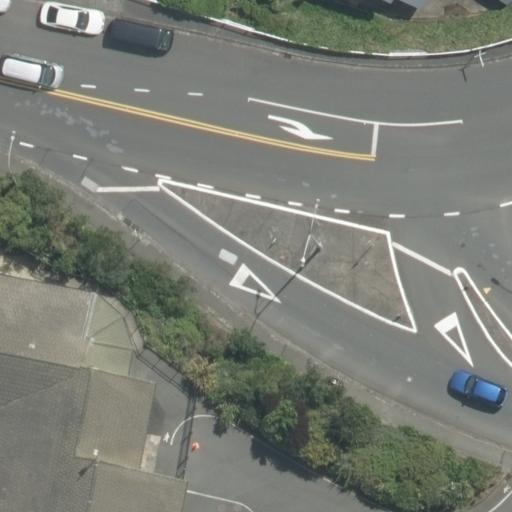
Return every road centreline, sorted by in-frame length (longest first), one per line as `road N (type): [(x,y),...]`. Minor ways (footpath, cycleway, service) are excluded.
road 1 (tertiary): [(511,381),(403,365),(279,307),(146,206),(26,76)]
road 2 (tertiary): [(26,76),(333,133),(440,137)]
road 3 (tertiary): [(511,350),(459,273),(440,137)]
